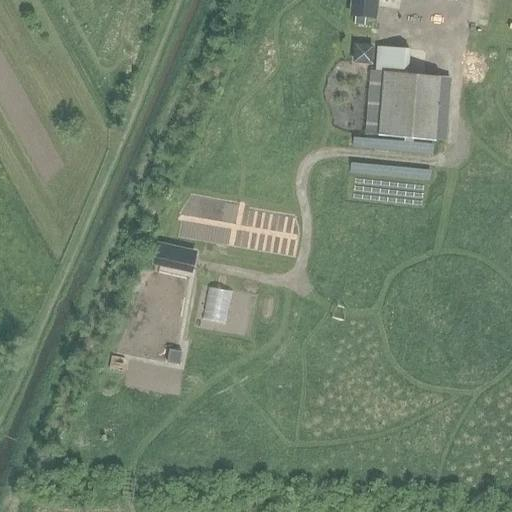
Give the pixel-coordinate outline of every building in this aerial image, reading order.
[(354,0),(353,16),(355,17),(365,18),(375,19),(376,0),(354,0)] [(355,17),(354,25),(364,26),(365,18),(355,17)] [(353,46),(352,65),(371,66),(372,47),(353,46)] [(371,73),(365,137),(436,143),(442,79),(406,76),(408,49),(377,46),(375,72),(371,71),(371,73)] [(356,158),(354,169),(433,182),(434,171),(356,158)] [(206,193),(201,216),(235,224),(240,201),(206,193)] [(155,263),(191,271),(195,254),(159,246),(155,263)]
